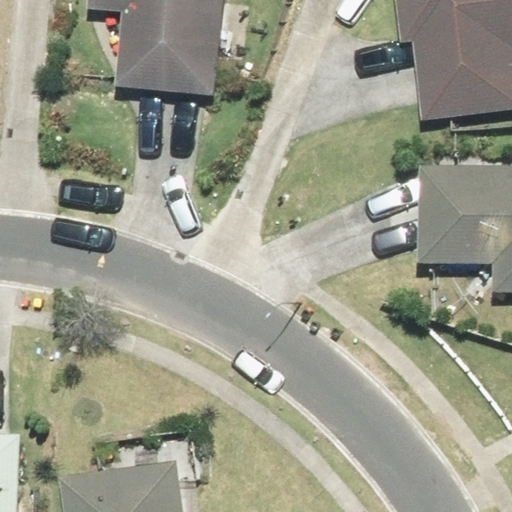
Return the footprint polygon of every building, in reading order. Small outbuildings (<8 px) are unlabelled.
[(231,0),(96,0),(96,7),(130,10),(124,86),(224,93),(231,0)] [(511,0),(401,0),(405,31),(417,30),(427,109),(511,98),(511,0)] [(511,157),(424,156),(422,254),(497,256),(496,283),(511,283),(511,157)] [(0,511),(33,511),(36,422),(0,421),(0,511)] [(196,511),(189,454),(74,469),(79,511),(196,511)]
